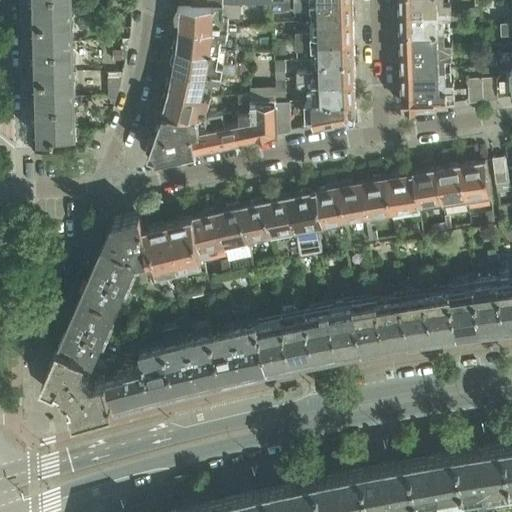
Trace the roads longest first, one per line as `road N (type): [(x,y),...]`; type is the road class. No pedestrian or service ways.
road 1 (secondary): [(511,368),(214,421),(0,478)]
road 2 (secondary): [(14,511),(139,467),(381,413),(511,394)]
road 3 (residential): [(108,185),(380,134)]
road 4 (residential): [(150,0),(108,185)]
road 5 (residential): [(10,189),(4,0)]
road 6 (residential): [(380,134),(376,0)]
road 7 (residential): [(380,134),(511,115)]
